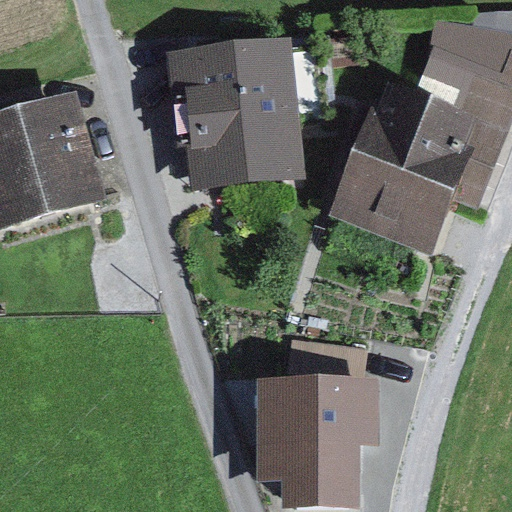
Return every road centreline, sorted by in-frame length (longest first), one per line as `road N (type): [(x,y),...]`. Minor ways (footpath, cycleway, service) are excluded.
road 1 (residential): [(251,511),(90,0)]
road 2 (residential): [(409,511),(433,407),(511,200)]
